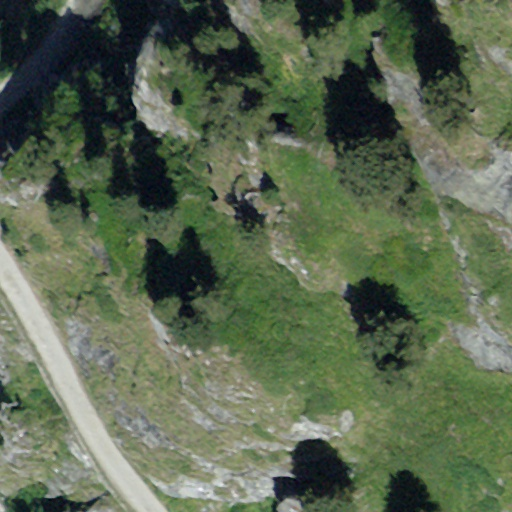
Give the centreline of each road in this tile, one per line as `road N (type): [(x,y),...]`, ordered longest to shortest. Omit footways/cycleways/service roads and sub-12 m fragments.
road 1 (track): [(0,263),(150,511)]
road 2 (track): [(87,0),(37,65),(0,97)]
